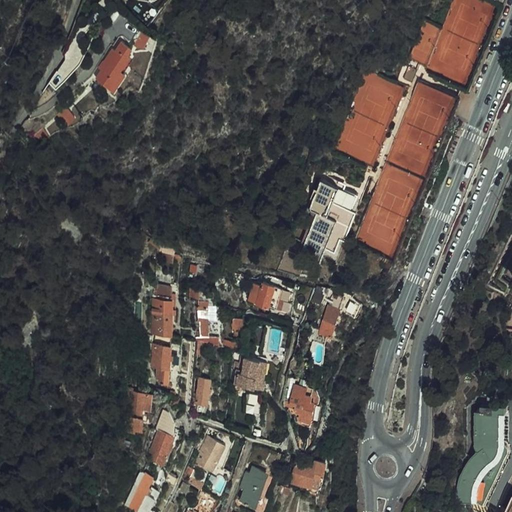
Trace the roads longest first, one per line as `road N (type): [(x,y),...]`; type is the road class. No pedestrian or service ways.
road 1 (primary): [(373,422),(393,333),(511,29)]
road 2 (primary): [(420,411),(424,346),(504,146)]
